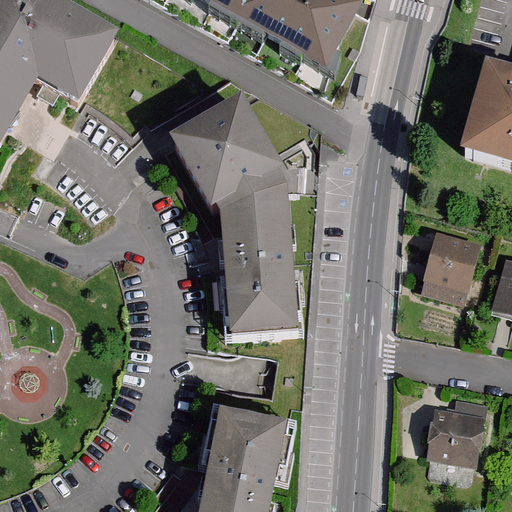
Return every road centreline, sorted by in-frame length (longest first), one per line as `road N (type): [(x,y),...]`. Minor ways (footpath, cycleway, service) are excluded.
road 1 (tertiary): [(362,353),(382,138),(413,0)]
road 2 (residential): [(362,353),(511,379)]
road 3 (tertiary): [(356,477),(362,353)]
